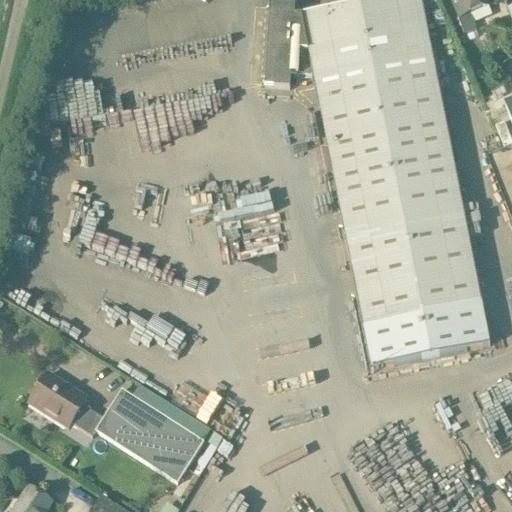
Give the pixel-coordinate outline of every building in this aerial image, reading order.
[(489,348),(481,309),(419,0),(390,0),(301,18),(294,18),(295,3),(269,2),(264,90),(289,91),(290,77),(313,79),(371,372),(489,348)] [(476,31),(470,16),(491,6),(488,0),(450,0),(459,20),(457,21),(463,36),(476,31)] [(213,207),(216,231),(274,224),(270,186),(231,191),(232,205),(213,207)] [(47,376),(28,406),(68,431),(71,427),(92,440),(95,435),(177,487),(204,445),(121,392),(103,421),(83,408),(87,402),(47,376)] [(47,511),(52,506),(27,490),(13,511),(47,511)] [(122,511),(101,498),(92,511),(122,511)]
